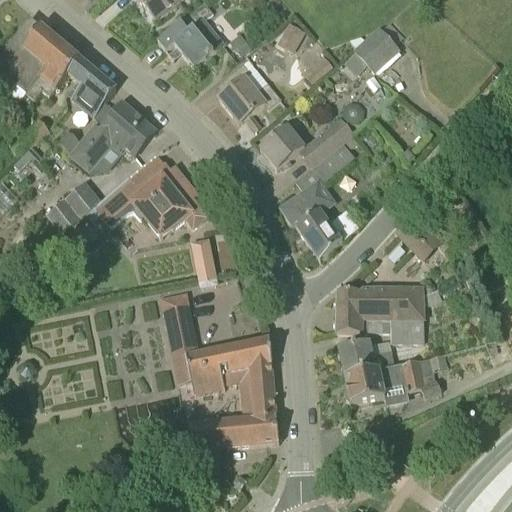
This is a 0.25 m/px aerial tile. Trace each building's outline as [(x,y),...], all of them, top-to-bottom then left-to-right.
[(141,0),(145,5),(141,9),(155,25),(183,2),(181,0),(141,0)] [(166,56),(167,55),(174,49),(194,73),(224,49),(203,24),(212,18),(204,8),(180,27),(158,46),(166,56)] [(68,79),(78,87),(89,73),(30,23),(0,60),(0,74),(27,96),(26,97),(33,102),(41,92),(51,100),(68,79)] [(289,27),(280,44),(296,53),(305,36),(289,27)] [(252,53),(240,38),(229,47),(241,62),(252,53)] [(367,69),(356,58),(355,56),(343,66),(356,80),(367,69)] [(331,70),(325,63),(305,81),(311,88),(331,70)] [(281,104),(267,87),(255,97),(243,83),(251,76),(245,68),(223,85),(231,94),(219,104),(239,129),(264,109),(268,114),(281,104)] [(89,73),(78,87),(68,99),(93,120),(103,107),(104,109),(116,95),(89,73)] [(134,161),(155,136),(123,108),(99,136),(95,132),(71,160),(88,174),(112,147),(119,153),(122,151),(134,161)] [(18,142),(29,153),(51,133),(40,121),(18,142)] [(299,157),(313,173),(343,149),(354,140),(339,122),(317,140),(318,141),(305,153),(288,132),(260,154),(277,175),(299,157)] [(70,157),(78,147),(65,137),(57,147),(70,157)] [(319,186),(320,188),(324,185),(340,172),(353,162),(343,149),(313,173),(321,184),(319,186)] [(415,163),(408,154),(401,160),(408,169),(415,163)] [(157,161),(95,214),(110,232),(127,217),(132,216),(139,224),(142,224),(147,230),(160,245),(185,224),(194,235),(211,221),(196,203),(196,201),(197,200),(174,171),(169,175),(157,161)] [(0,216),(18,200),(4,184),(0,187),(0,216)] [(335,209),(320,188),(319,186),(302,198),(282,214),(320,267),(342,247),(357,233),(345,216),(328,228),(321,219),(335,209)] [(44,220),(60,239),(99,207),(83,188),(44,220)] [(440,246),(414,221),(398,238),(423,263),(440,246)] [(66,236),(75,247),(85,239),(76,228),(66,236)] [(41,235),(15,255),(24,266),(50,246),(41,235)] [(209,244),(191,248),(198,287),(217,284),(209,244)] [(485,269),(500,260),(502,259),(499,254),(496,250),(494,251),(479,259),(482,264),(485,269)] [(479,278),(465,284),(471,298),(485,291),(479,278)] [(339,297),(337,299),(335,338),(360,337),(360,323),(422,323),(422,296),(402,296),(339,297)] [(238,388),(239,399),(274,396),(270,343),(198,358),(186,298),(161,303),(178,389),(191,386),(194,401),(224,395),(224,390),(238,388)] [(360,323),(360,337),(392,337),(392,348),(423,347),(422,323),(360,323)] [(339,354),(345,380),(394,370),(391,356),(371,360),(369,347),(356,350),(355,348),(351,349),(352,351),(339,354)] [(404,397),(421,394),(434,388),(431,379),(447,373),(443,359),(417,364),(394,370),(345,380),(351,408),(385,401),(382,390),(406,385),(407,393),(403,393),(404,397)] [(421,394),(425,404),(441,396),(437,387),(434,388),(421,394)] [(274,396),(239,399),(241,422),(188,427),(190,456),(279,448),(274,396)] [(247,488),(244,486),(241,483),(237,484),(234,487),(235,492),(241,496),(247,488)] [(239,504),(237,495),(226,496),(227,506),(239,504)]
